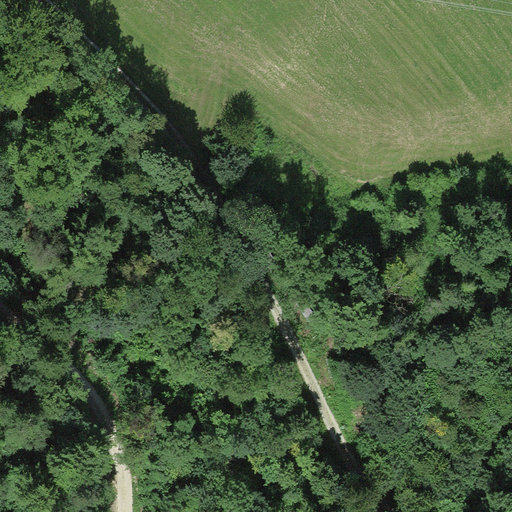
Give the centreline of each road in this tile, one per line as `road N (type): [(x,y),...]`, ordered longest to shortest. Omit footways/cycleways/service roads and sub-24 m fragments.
road 1 (track): [(36,0),(163,132),(220,214),(296,335),(323,408),(384,511)]
road 2 (track): [(0,306),(97,402),(124,468),(124,511)]
